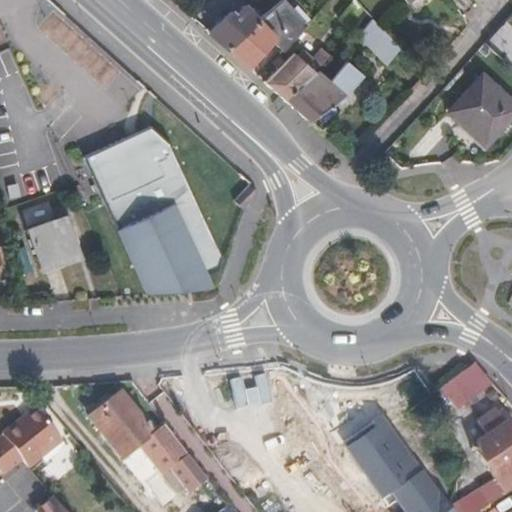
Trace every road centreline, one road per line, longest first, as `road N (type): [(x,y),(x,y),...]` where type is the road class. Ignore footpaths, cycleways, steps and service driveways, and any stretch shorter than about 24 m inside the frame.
road 1 (primary): [(263,148),(101,0)]
road 2 (residential): [(168,344),(139,314),(0,321)]
road 3 (residential): [(168,344),(0,351)]
road 4 (tertiary): [(511,173),(432,209),(393,214)]
road 5 (residential): [(190,341),(310,336)]
